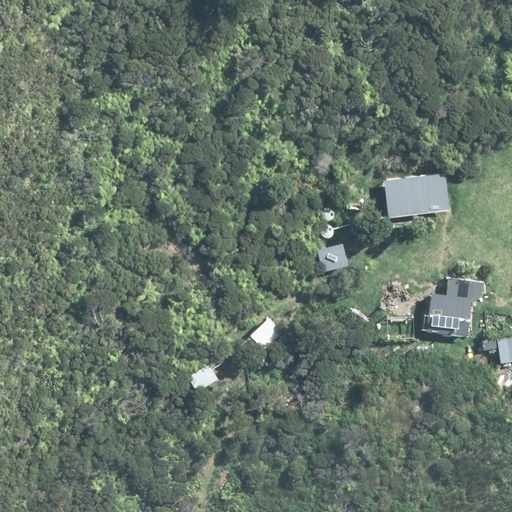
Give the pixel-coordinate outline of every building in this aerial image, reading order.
[(383,177),(389,214),(450,206),(445,169),(383,177)] [(343,239),(317,246),(323,269),(349,262),(343,239)] [(432,288),(427,326),(467,331),(471,296),(481,297),(484,278),(449,273),(446,290),(432,288)] [(281,330),(268,316),(243,339),(256,353),(281,330)] [(208,360),(187,372),(196,387),(217,375),(208,360)]
